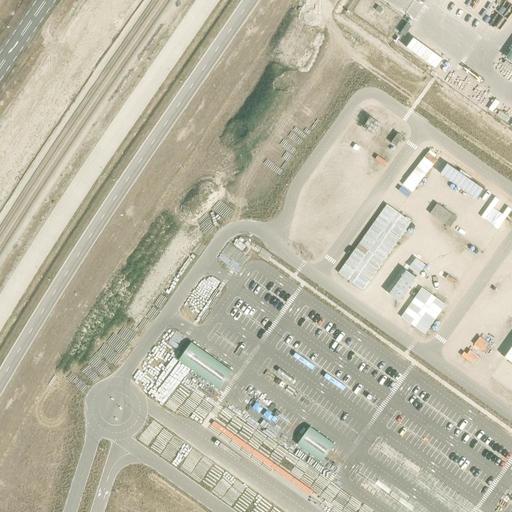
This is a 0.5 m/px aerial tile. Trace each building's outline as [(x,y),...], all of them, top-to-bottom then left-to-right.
[(407,24),(400,33),(405,37),(412,27),(407,24)] [(403,39),(400,44),(419,58),(423,53),(403,39)] [(436,63),(433,68),(452,81),(456,76),(436,63)] [(398,134),(391,144),(396,147),(403,137),(398,134)] [(428,153),(409,177),(419,184),(437,160),(428,153)] [(422,288),(401,318),(425,334),(445,305),(422,288)] [(511,346),(490,377),(511,392),(511,346)]
